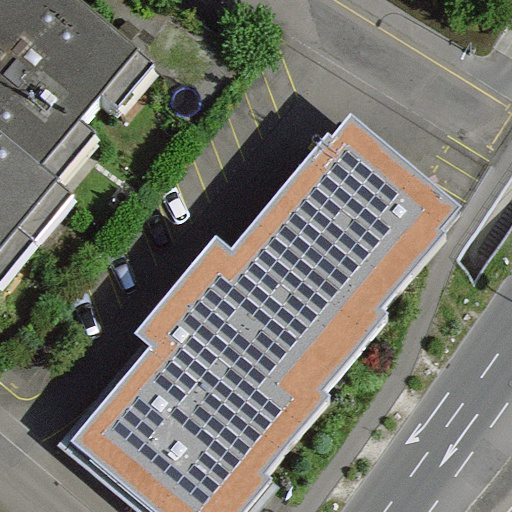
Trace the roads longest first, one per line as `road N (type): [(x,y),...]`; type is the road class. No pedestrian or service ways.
road 1 (residential): [(511,133),(298,0)]
road 2 (primary): [(511,355),(394,511)]
